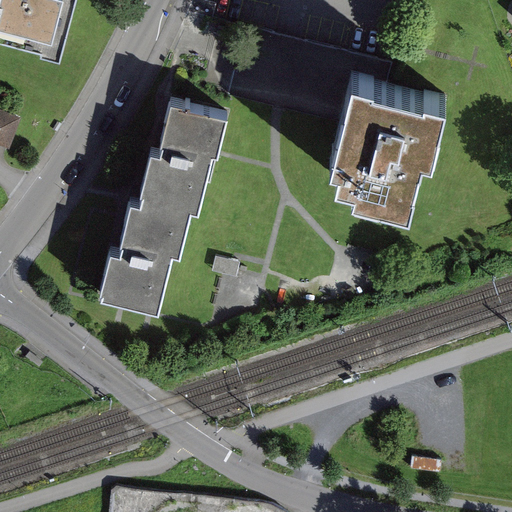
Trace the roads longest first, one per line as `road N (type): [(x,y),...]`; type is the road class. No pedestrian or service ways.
road 1 (tertiary): [(0,295),(146,409),(235,466),(369,511)]
road 2 (residential): [(0,252),(124,71),(160,0)]
